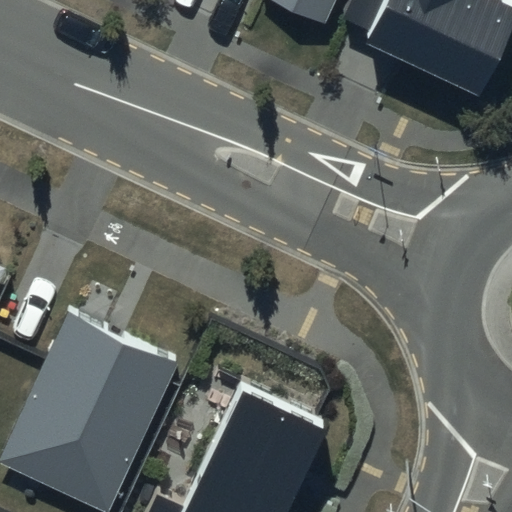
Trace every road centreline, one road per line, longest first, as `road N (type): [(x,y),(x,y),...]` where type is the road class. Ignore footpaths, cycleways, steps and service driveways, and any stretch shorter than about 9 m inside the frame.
road 1 (residential): [(448,286),(191,168),(75,79)]
road 2 (residential): [(75,79),(214,108),(475,220)]
road 3 (tertiary): [(426,511),(453,432),(453,343)]
